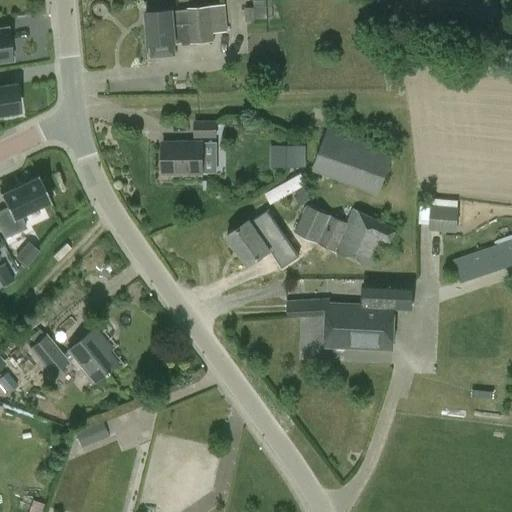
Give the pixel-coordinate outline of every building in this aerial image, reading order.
[(248,16),(265,15),(265,6),(247,6),(248,16)] [(148,45),(149,45),(150,56),(173,54),(172,42),(183,41),(183,43),(213,40),(213,34),(226,32),(224,7),(145,15),(148,45)] [(0,62),(13,61),(8,26),(0,27),(0,62)] [(282,85),(286,66),(268,62),(264,81),(282,85)] [(17,110),(13,84),(0,86),(0,117),(2,117),(1,112),(17,110)] [(194,120),(194,138),(217,138),(217,121),(194,120)] [(329,123),(312,171),(379,195),(396,147),(329,123)] [(162,174),(201,174),(201,143),(162,144),(162,174)] [(286,146),(286,167),(305,168),(305,146),(286,146)] [(268,201),(305,187),(301,175),(263,189),(268,201)] [(0,210),(0,228),(4,237),(25,227),(19,214),(49,200),(47,197),(52,194),(44,178),(39,180),(38,176),(0,193),(0,194),(6,208),(0,210)] [(352,209),(346,223),(306,205),(294,233),(373,269),(385,243),(389,245),(397,229),(352,209)] [(430,206),(428,231),(457,233),(459,208),(430,206)] [(270,251),(269,249),(282,240),(274,228),(260,237),(249,221),(226,237),(246,267),(270,251)] [(511,241),(453,261),(460,281),(511,263),(511,241)] [(21,249),(15,257),(25,265),(31,258),(21,249)] [(411,310),(411,286),(362,285),(361,306),(329,305),(329,300),(286,302),(286,318),(327,317),(325,349),(393,351),(395,309),(411,310)] [(66,350),(93,383),(117,363),(102,346),(106,343),(94,328),(66,350)] [(48,376),(68,362),(45,332),(26,346),(48,376)] [(88,428),(76,433),(81,447),(93,443),(88,428)]
